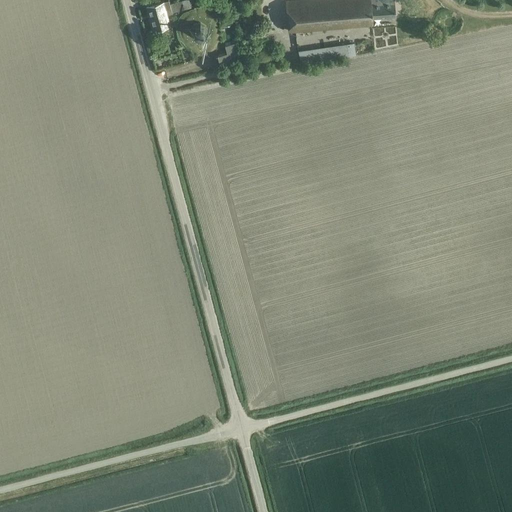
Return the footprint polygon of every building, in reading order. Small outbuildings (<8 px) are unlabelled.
[(189,0),(187,0),(171,4),(170,1),(147,6),(153,30),(170,26),(168,16),(173,15),(172,13),(191,8),(189,0)] [(291,0),(286,0),(288,30),(372,23),(371,17),(369,0),(291,0)] [(393,0),(369,0),(371,17),(395,15),(393,0)] [(194,23),(190,29),(192,35),(197,39),(204,37),(207,32),(206,26),(200,22),(194,23)] [(354,42),(298,50),(300,62),(356,54),(354,42)] [(238,60),(234,44),(224,46),(226,54),(217,56),(219,65),(238,60)]
